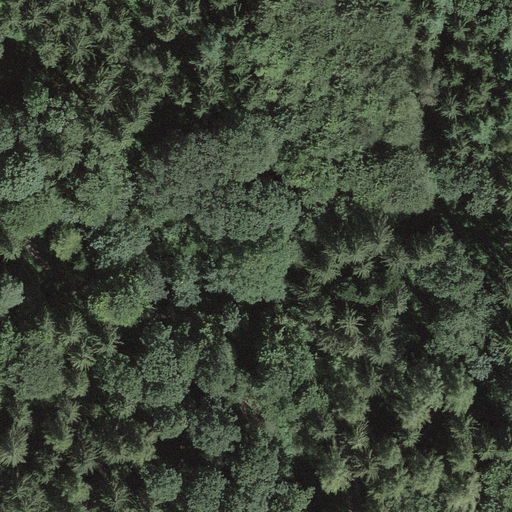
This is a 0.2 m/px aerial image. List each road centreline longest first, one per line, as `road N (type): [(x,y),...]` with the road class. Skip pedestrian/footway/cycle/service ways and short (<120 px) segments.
road 1 (track): [(0,158),(48,266),(102,298),(370,340),(511,331)]
road 2 (track): [(246,0),(269,144),(359,511)]
